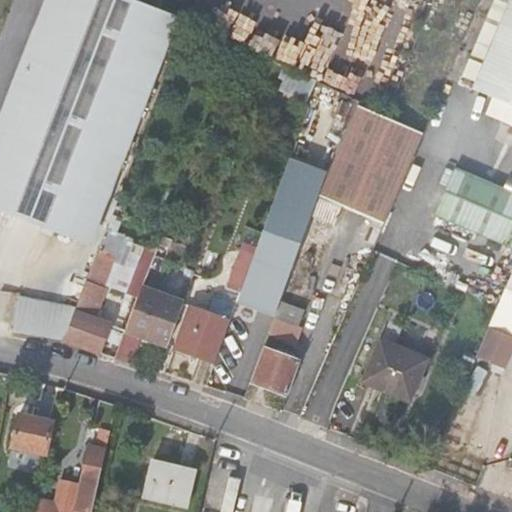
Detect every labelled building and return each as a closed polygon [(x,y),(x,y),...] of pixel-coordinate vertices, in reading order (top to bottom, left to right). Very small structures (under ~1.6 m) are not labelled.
[(39,24),(15,85),(29,90),(0,165),(0,207),(75,237),(130,95),(163,11),(159,10),(133,0),(65,0),(54,29),(39,24)] [(133,0),(159,10),(163,0),(161,0),(133,0)] [(511,0),(494,0),(463,77),(474,83),(472,87),(491,96),(484,115),(511,127),(511,0)] [(164,56),(179,17),(163,11),(130,95),(75,237),(91,244),(105,208),(129,146),(164,56)] [(302,102),(309,79),(282,66),(274,90),(287,96),(302,102)] [(341,206),(384,221),(421,134),(351,105),(326,174),(311,215),(326,221),(323,226),(332,229),(341,206)] [(311,215),(326,174),(288,160),(249,266),(247,271),(246,275),(236,301),(274,314),(311,215)] [(439,214),(511,245),(511,188),(460,167),(439,214)] [(64,339),(100,351),(110,325),(94,318),(103,292),(98,290),(110,258),(104,255),(105,250),(98,248),(75,308),(64,339)] [(232,280),(237,281),(242,269),(247,271),(249,266),(239,262),(234,276),(232,280)] [(227,320),(229,321),(236,301),(246,275),(247,271),(242,269),(237,281),(235,287),(230,286),(222,304),(229,307),(225,318),(217,315),(219,310),(199,303),(195,307),(190,305),(173,349),(210,363),(227,320)] [(511,271),(475,358),(501,368),(511,340),(511,271)] [(141,336),(167,346),(183,302),(141,286),(134,304),(125,330),(141,336)] [(32,333),(64,339),(75,308),(23,299),(13,331),(32,333)] [(299,326),(273,316),(267,331),(293,341),(299,326)] [(115,357),(132,363),(141,336),(125,330),(115,357)] [(427,360),(380,340),(363,380),(409,400),(427,360)] [(261,347),(248,382),(284,396),(297,360),(289,357),(289,354),(278,349),(277,352),(261,347)] [(105,434),(112,408),(96,403),(90,431),(105,434)] [(44,457),(52,424),(17,417),(10,449),(44,457)] [(88,511),(101,453),(86,449),(70,511),(69,511),(34,505),(32,511),(88,511)] [(191,472),(148,462),(139,497),(182,508),(191,472)]
